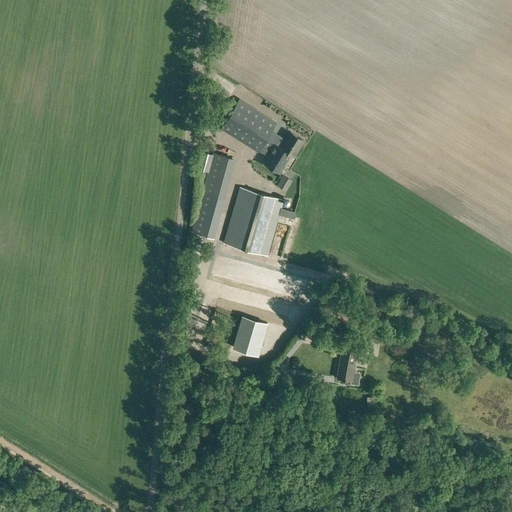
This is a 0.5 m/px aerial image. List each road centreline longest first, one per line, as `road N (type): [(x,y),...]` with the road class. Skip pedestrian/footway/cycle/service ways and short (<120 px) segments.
road 1 (unclassified): [(148,511),(197,0)]
road 2 (track): [(112,511),(0,441)]
